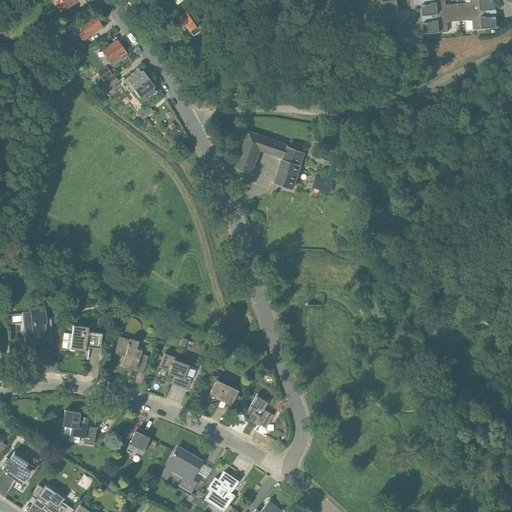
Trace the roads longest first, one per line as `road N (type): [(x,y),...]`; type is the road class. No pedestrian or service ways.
road 1 (residential): [(291,477),(298,420),(217,173),(190,123)]
road 2 (track): [(211,115),(283,106),(384,108),(511,50)]
road 3 (residential): [(291,477),(211,429),(130,396),(74,384),(0,390)]
road 4 (residential): [(190,123),(105,0)]
